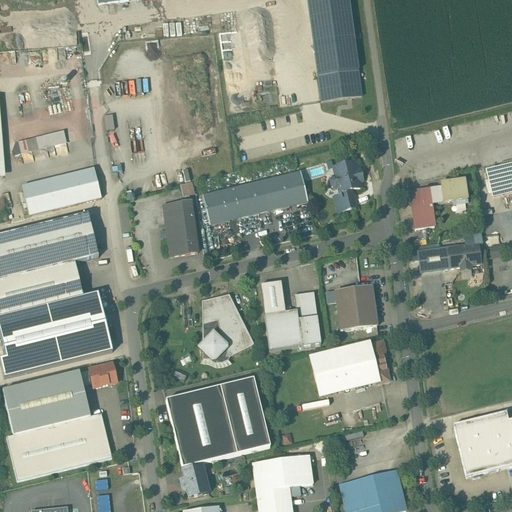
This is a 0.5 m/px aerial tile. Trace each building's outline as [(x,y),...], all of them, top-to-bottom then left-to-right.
[(305,0),(319,103),(361,98),(348,0),(305,0)] [(106,129),(113,129),(112,115),(105,115),(106,129)] [(63,133),(16,144),(19,155),(65,143),(63,133)] [(354,164),(333,169),(335,178),(332,179),(330,182),(331,186),(335,188),(338,187),(340,197),(350,195),(349,191),(360,189),(358,183),(361,182),(359,171),(355,172),(354,164)] [(511,167),(487,174),(493,198),(511,193),(511,167)] [(93,170),(21,187),(28,217),(100,200),(93,170)] [(300,174),(201,197),(209,228),(307,204),(300,174)] [(464,182),(440,185),(442,204),(452,202),(466,201),(464,182)] [(193,183),(181,184),(182,196),(194,195),(193,183)] [(428,190),(409,193),(414,231),(433,228),(428,190)] [(340,197),(334,198),(338,213),(353,209),(350,195),(340,197)] [(190,204),(162,208),(166,232),(161,233),(162,239),(166,238),(169,258),(197,254),(190,204)] [(87,215),(0,236),(0,282),(98,259),(87,215)] [(491,259),(503,257),(501,245),(489,247),(491,259)] [(476,246),(447,250),(449,270),(459,269),(460,273),(470,271),(469,267),(479,266),(476,246)] [(74,265),(0,283),(0,320),(1,325),(84,304),(74,265)] [(259,287),(263,317),(285,314),(280,284),(259,287)] [(370,288),(334,293),(335,303),(346,301),(348,309),(360,307),(361,309),(373,308),(370,288)] [(334,293),(326,294),(327,305),(336,304),(335,303),(334,293)] [(313,294),(293,297),(295,313),(296,313),(297,321),(316,319),(313,294)] [(254,346),(228,296),(201,303),(202,345),(197,349),(202,354),(202,359),(208,359),(211,360),(214,361),(216,361),(219,361),(222,360),(225,359),(229,359),(254,346)] [(360,307),(348,309),(346,301),(335,303),(336,304),(340,333),(376,328),(373,308),(361,309),(360,307)] [(94,309),(56,318),(61,338),(96,330),(94,322),(97,321),(94,309)] [(285,314),(263,317),(268,353),(301,348),(297,321),(296,313),(295,313),(285,314)] [(56,318),(0,331),(0,349),(7,378),(48,368),(44,353),(50,344),(49,341),(61,338),(56,318)] [(316,319),(297,321),(301,348),(320,346),(316,319)] [(382,343),(369,346),(377,382),(375,382),(376,386),(388,382),(386,373),(387,373),(384,363),(385,363),(383,353),(384,353),(382,343)] [(369,346),(309,361),(318,396),(375,382),(377,382),(369,346)] [(111,366),(88,371),(92,390),(116,384),(111,366)] [(78,374),(1,393),(12,437),(89,418),(78,374)] [(252,381),(219,389),(236,457),(269,449),(252,381)] [(219,389),(165,402),(182,470),(201,465),(236,457),(219,389)] [(505,414),(452,427),(465,479),(470,478),(473,480),(479,478),(481,476),(511,467),(511,421),(507,422),(505,414)] [(89,418),(12,437),(6,439),(16,483),(111,460),(100,416),(89,418)] [(308,458),(251,466),(257,511),(290,511),(289,499),(299,497),(298,488),(312,486),(308,458)] [(182,470),(181,470),(183,481),(179,482),(181,492),(186,490),(188,499),(208,494),(201,465),(182,470)] [(404,511),(396,473),(342,486),(344,494),(341,495),(345,511),(404,511)]
